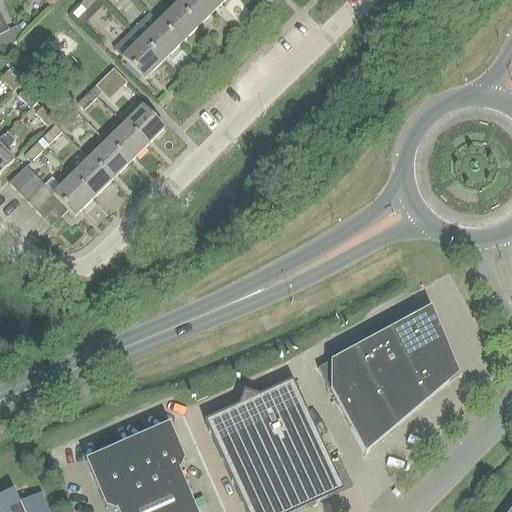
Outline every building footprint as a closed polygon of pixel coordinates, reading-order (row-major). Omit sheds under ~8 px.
[(41,0),(50,9),(59,0),(41,0)] [(85,0),(79,6),(86,13),(99,0),(85,0)] [(197,28),(215,11),(204,0),(180,0),(175,5),(197,28)] [(204,0),(215,11),(225,0),(204,0)] [(178,46),(197,28),(175,5),(156,24),(178,46)] [(161,63),(178,46),(156,24),(148,15),(131,32),(161,63)] [(143,80),(161,63),(131,32),(113,49),(143,80)] [(0,78),(0,81),(12,93),(19,86),(6,73),(0,78)] [(96,88),(102,94),(115,81),(109,75),(96,88)] [(37,104),(23,90),(16,97),(29,111),(37,104)] [(91,93),(78,105),(84,112),(97,100),(91,93)] [(54,122),(41,108),(34,115),(47,128),(54,122)] [(73,109),(60,122),(66,129),(80,116),(73,109)] [(142,109),(124,126),(146,149),(165,132),(142,109)] [(55,126),(42,139),(48,146),(62,133),(55,126)] [(128,167),(146,149),(124,126),(106,144),(128,167)] [(6,133),(0,139),(0,174),(14,161),(6,153),(16,143),(6,133)] [(37,144),(23,157),(30,164),(44,151),(37,144)] [(106,144),(87,162),(109,185),(128,167),(106,144)] [(91,202),(109,185),(87,162),(69,179),(91,202)] [(9,185),(17,193),(35,176),(27,168),(9,185)] [(35,176),(17,193),(26,202),(43,185),(35,176)] [(53,195),(60,204),(69,213),(74,219),(91,202),(69,179),(59,189),(49,179),(43,185),(53,195)] [(26,202),(35,212),(53,195),(43,185),(26,202)] [(60,204),(53,195),(35,212),(44,220),(60,204)] [(69,213),(60,204),(44,220),(52,229),(69,213)] [(457,374),(428,306),(326,360),(326,388),(361,454),(457,374)] [(244,394),(240,407),(205,423),(245,511),(298,511),(342,492),(292,383),(258,399),(244,394)] [(196,511),(179,471),(180,471),(183,463),(185,463),(169,426),(85,462),(106,510),(107,509),(113,511),(115,511),(116,511),(196,511)] [(19,504),(13,491),(0,496),(0,511),(48,511),(41,494),(19,504)]
